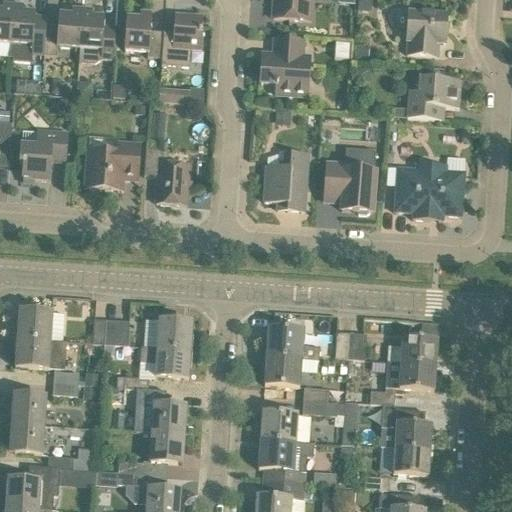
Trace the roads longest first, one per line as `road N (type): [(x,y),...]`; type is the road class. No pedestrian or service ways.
road 1 (residential): [(227,243),(463,255),(488,245),(501,82),(484,38),(486,0)]
road 2 (residential): [(473,307),(228,290)]
road 3 (residential): [(227,243),(231,0)]
road 4 (residential): [(228,290),(0,275)]
road 5 (residential): [(227,243),(0,219)]
road 6 (residential): [(215,511),(228,290)]
road 7 (residential): [(461,511),(473,307)]
